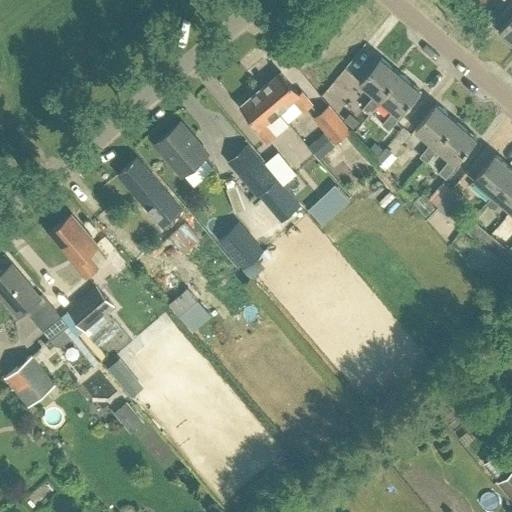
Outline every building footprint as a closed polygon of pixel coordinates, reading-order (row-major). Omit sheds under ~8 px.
[(511,13),(499,29),(511,40),(511,13)] [(370,112),(381,99),(399,73),(379,56),(359,80),(374,92),(362,106),(370,112)] [(262,88),(280,110),(294,98),(304,110),(313,102),(304,91),(300,94),(281,71),(262,88)] [(381,122),(388,128),(400,114),(399,113),(418,89),(399,73),(381,99),(392,108),(381,122)] [(257,130),(267,142),(276,134),(266,122),(280,110),(262,88),(242,104),(261,127),(257,130)] [(311,118),(321,131),(324,129),(335,142),(352,128),(330,102),(311,118)] [(426,160),(438,146),(435,144),(455,120),(435,104),(415,127),(431,140),(419,154),(426,160)] [(369,116),(360,124),(371,136),(381,128),(369,116)] [(438,170),(445,176),(458,161),(455,159),(474,136),(455,120),(435,144),(438,146),(450,156),(438,170)] [(206,154),(179,122),(156,141),(183,172),(206,154)] [(319,157),(333,145),(323,133),(308,145),(319,157)] [(374,141),(367,148),(375,155),(382,148),(374,141)] [(283,142),(269,153),(288,177),(302,166),(283,142)] [(395,142),(382,156),(390,163),(403,149),(395,142)] [(229,160),(257,193),(275,178),(247,145),(229,160)] [(474,178),(493,193),(511,170),(511,166),(495,153),(474,178)] [(123,170),(136,185),(132,188),(143,201),(146,199),(150,204),(147,207),(162,224),(181,208),(161,185),(137,158),(123,170)] [(511,170),(493,193),(511,209),(511,207),(511,170)] [(428,198),(445,212),(459,195),(443,180),(428,198)] [(334,183),(307,208),(322,224),(348,198),(334,183)] [(456,205),(448,215),(464,228),(472,219),(456,205)] [(78,261),(88,274),(99,264),(88,251),(98,244),(72,213),(55,227),(70,245),(65,249),(76,262),(78,261)] [(472,219),(464,228),(482,243),(490,234),(472,219)] [(238,221),(219,238),(243,266),(262,249),(238,221)] [(185,222),(168,236),(182,252),(199,239),(185,222)] [(490,234),(482,243),(500,259),(508,249),(490,234)] [(511,252),(508,249),(500,259),(511,268),(511,252)] [(11,262),(0,271),(0,288),(5,295),(2,297),(16,316),(25,309),(40,328),(57,314),(41,294),(38,296),(11,262)] [(197,278),(177,291),(192,314),(212,301),(197,278)] [(67,309),(85,329),(114,304),(96,283),(67,309)] [(114,312),(99,335),(109,341),(124,318),(114,312)] [(63,328),(50,338),(55,344),(61,345),(70,337),(63,328)] [(5,375),(28,403),(54,381),(31,353),(5,375)] [(119,356),(107,366),(131,395),(143,386),(119,356)] [(126,400),(112,411),(129,432),(143,421),(126,400)] [(511,500),(511,459),(502,448),(482,465),(511,500)] [(37,486),(31,498),(42,504),(49,492),(37,486)]
